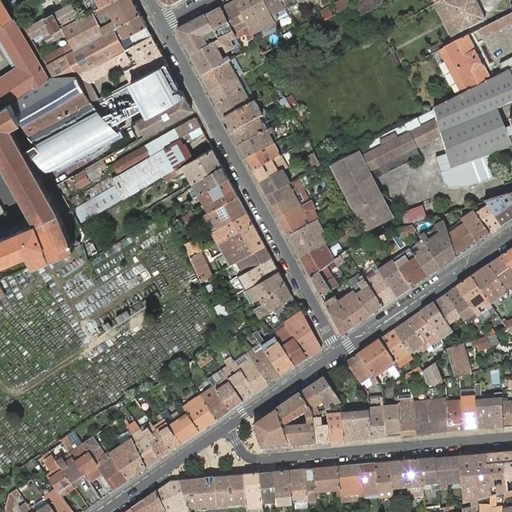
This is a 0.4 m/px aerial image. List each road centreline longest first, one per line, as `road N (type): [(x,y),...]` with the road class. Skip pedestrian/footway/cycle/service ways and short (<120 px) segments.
road 1 (residential): [(340,351),(161,24)]
road 2 (residential): [(511,438),(251,458),(229,426)]
road 3 (tertiary): [(511,235),(340,351)]
road 4 (tertiary): [(229,426),(103,511)]
road 5 (tertiary): [(340,351),(229,426)]
